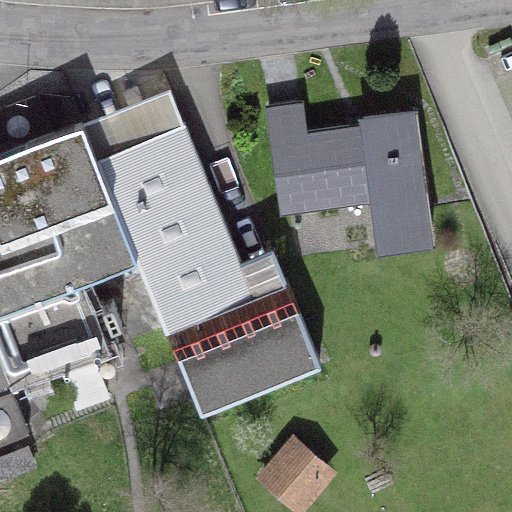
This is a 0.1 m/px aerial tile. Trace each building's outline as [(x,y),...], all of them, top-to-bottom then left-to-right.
[(82,276),(137,254),(97,156),(72,96),(39,93),(0,108),(0,384),(11,381),(13,387),(14,390),(62,371),(78,410),(109,398),(94,358),(112,351),(82,276)] [(303,131),(299,101),(268,105),(282,207),(374,195),(381,245),(430,239),(413,110),(363,117),(364,123),(303,131)] [(321,360),(285,275),(253,288),(183,121),(97,156),(137,254),(200,410),(321,360)] [(0,442),(30,430),(14,390),(13,387),(0,391),(0,442)] [(296,505),(323,474),(290,446),(263,477),(296,505)]
